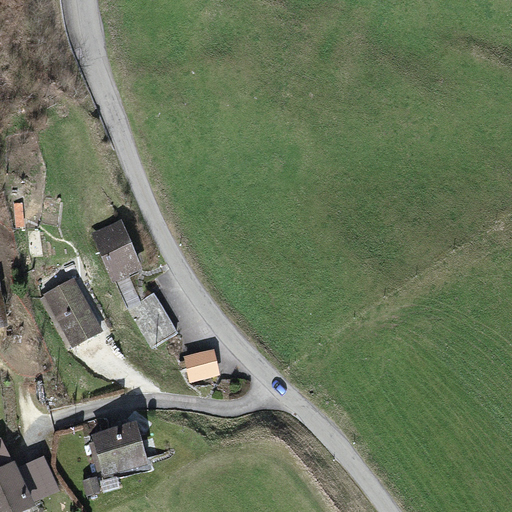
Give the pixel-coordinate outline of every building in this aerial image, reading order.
[(99,251),(112,282),(140,271),(127,240),(99,251)] [(81,297),(53,311),(70,345),(98,331),(81,297)] [(154,299),(132,309),(150,346),(172,335),(154,299)] [(208,351),(187,357),(192,378),(214,373),(208,351)] [(133,426),(84,441),(94,475),(143,460),(133,426)] [(7,462),(0,464),(0,505),(23,495),(7,462)]
